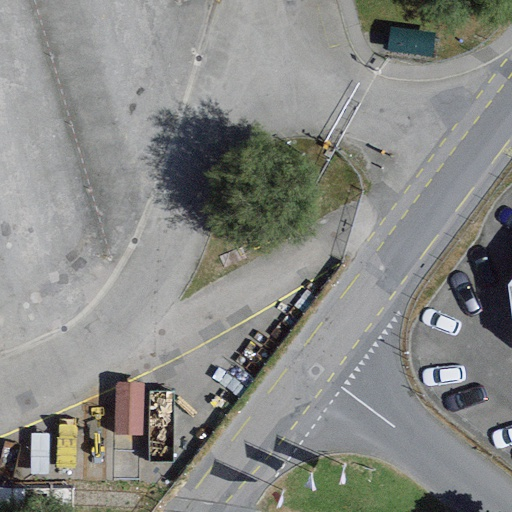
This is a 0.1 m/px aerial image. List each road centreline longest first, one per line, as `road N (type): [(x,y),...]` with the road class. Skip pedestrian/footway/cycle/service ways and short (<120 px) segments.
road 1 (residential): [(325,364),(511,115)]
road 2 (residential): [(325,364),(511,507)]
road 3 (residential): [(209,511),(325,364)]
